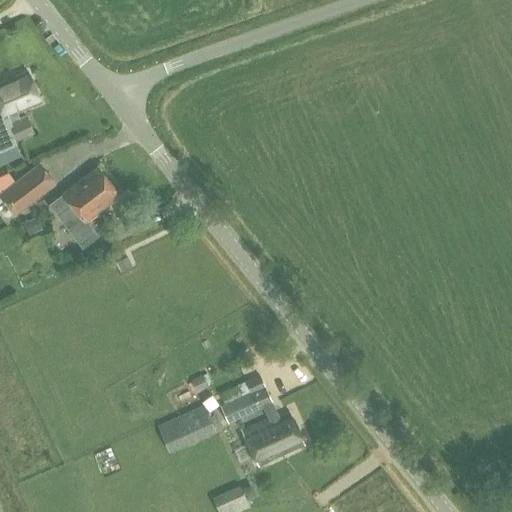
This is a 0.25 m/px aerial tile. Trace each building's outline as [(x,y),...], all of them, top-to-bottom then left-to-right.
[(0,85),(0,106),(6,119),(9,117),(20,140),(36,133),(28,117),(21,120),(18,113),(42,102),(28,73),(0,85)] [(0,124),(0,148),(1,150),(16,144),(8,121),(0,124)] [(1,193),(17,213),(55,183),(39,163),(1,193)] [(48,205),(83,249),(99,236),(87,220),(120,194),(98,166),(48,205)] [(24,219),(27,232),(40,230),(37,216),(24,219)] [(0,246),(5,255),(21,247),(4,217),(0,219),(0,246)] [(118,260),(122,268),(131,264),(127,256),(118,260)] [(224,405),(231,422),(239,419),(259,465),(305,445),(290,412),(279,417),(274,404),(274,403),(263,376),(249,382),(254,393),(224,405)] [(203,407),(196,410),(161,425),(173,453),(208,438),(215,434),(203,407)] [(228,511),(247,504),(240,487),(212,500),(217,511),(228,511)]
